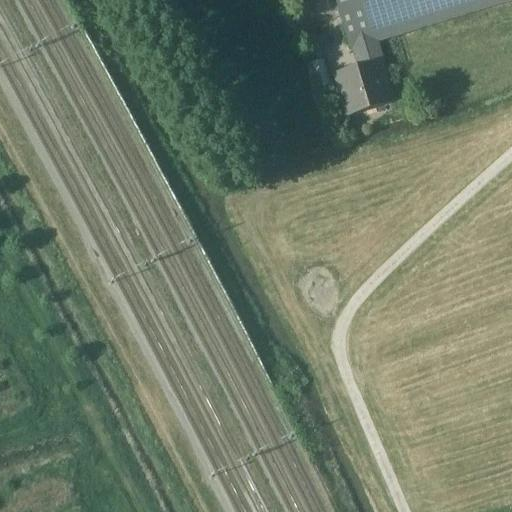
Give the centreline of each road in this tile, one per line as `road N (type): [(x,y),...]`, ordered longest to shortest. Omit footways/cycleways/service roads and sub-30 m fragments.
road 1 (track): [(404,511),(338,334),(371,282),(511,153)]
road 2 (track): [(202,511),(0,132)]
road 3 (track): [(136,511),(0,239)]
